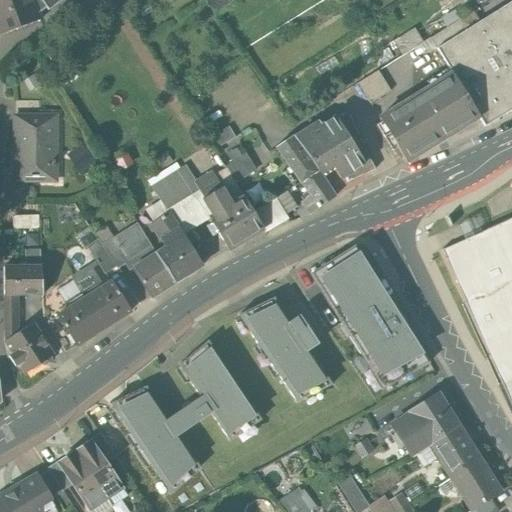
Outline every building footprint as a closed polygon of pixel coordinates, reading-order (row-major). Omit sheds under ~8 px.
[(0,0),(0,35),(41,20),(38,12),(46,6),(49,9),(60,0),(0,0)] [(511,1),(479,23),(436,49),(451,74),(478,118),(484,128),(511,110),(511,1)] [(473,13),(430,39),(436,49),(479,23),(473,13)] [(415,30),(394,42),(403,56),(423,43),(415,30)] [(378,71),(358,84),(370,104),(390,91),(378,71)] [(451,74),(378,118),(405,162),(478,118),(451,74)] [(41,118),(41,103),(16,103),(16,119),(41,118)] [(335,118),(321,127),(319,123),(294,139),(318,173),(330,166),(340,179),(344,176),(348,184),(375,171),(348,115),(337,120),(335,118)] [(41,118),(16,119),(17,183),(57,182),(56,118),(41,118)] [(294,139),(292,137),(276,148),(301,184),(318,173),(294,139)] [(244,154),(224,167),(225,169),(233,181),(253,168),(244,154)] [(184,167),(163,180),(180,206),(201,193),(184,167)] [(233,181),(225,169),(213,177),(221,189),(222,188),(233,205),(244,198),(235,185),(233,181)] [(318,173),(301,184),(301,185),(310,197),(301,202),(310,215),(334,198),(318,173)] [(180,206),(163,180),(150,187),(160,204),(167,215),(168,214),(180,206)] [(233,205),(222,188),(221,189),(202,200),(212,218),(209,220),(228,250),(263,229),(253,213),(244,198),(233,205)] [(287,193),(275,200),(285,215),(285,216),(297,208),(287,193)] [(275,200),(253,213),(263,229),(285,216),(285,215),(275,200)] [(160,204),(141,216),(152,232),(156,230),(162,240),(178,229),(168,214),(167,215),(160,204)] [(15,227),(42,226),(41,213),(15,214),(15,227)] [(511,219),(444,249),(511,408),(511,219)] [(118,234),(113,225),(100,232),(113,252),(139,238),(141,245),(149,258),(155,255),(135,224),(118,234)] [(162,240),(160,241),(165,248),(155,255),(174,284),(202,265),(178,229),(162,240)] [(385,296),(355,248),(310,276),(340,323),(385,296)] [(40,253),(26,253),(26,267),(4,267),(4,296),(17,296),(43,296),(40,253)] [(149,258),(132,270),(151,299),(174,284),(155,255),(149,258)] [(111,284),(100,291),(97,286),(82,296),(104,329),(129,313),(111,284)] [(32,324),(19,333),(17,328),(17,296),(4,296),(4,342),(12,355),(9,357),(15,367),(19,365),(25,374),(40,364),(41,365),(44,366),(50,362),(50,358),(53,356),(32,324)] [(82,296),(67,306),(70,310),(59,318),(77,346),(104,329),(82,296)] [(385,296),(340,323),(383,393),(428,365),(385,296)] [(274,298),(239,321),(293,404),(328,381),(308,350),(317,344),(299,316),(290,322),(274,298)] [(199,398),(166,420),(178,437),(211,415),(229,441),(261,420),(209,341),(178,366),(199,398)] [(145,388),(110,405),(170,495),(199,469),(178,437),(166,420),(145,388)] [(438,394),(407,414),(411,421),(394,432),(411,457),(428,446),(459,427),(438,394)] [(459,427),(428,446),(449,479),(479,460),(459,427)] [(372,451),(365,440),(353,447),(361,459),(372,451)] [(74,452),(110,505),(126,494),(90,441),(74,452)] [(74,452),(57,463),(90,511),(99,511),(110,505),(74,452)] [(479,460),(449,479),(470,511),(488,500),(500,492),(479,460)] [(39,477),(27,484),(27,483),(22,482),(14,486),(14,488),(9,491),(8,495),(2,499),(9,511),(38,511),(36,509),(52,500),(39,477)] [(360,511),(368,508),(353,484),(341,491),(353,511),(360,511)] [(291,511),(305,511),(314,507),(302,487),(283,498),(291,511)] [(399,495),(388,502),(394,511),(396,511),(406,506),(399,495)] [(9,511),(2,499),(0,500),(0,511),(9,511)] [(470,511),(469,511),(495,511),(488,500),(470,511)]
